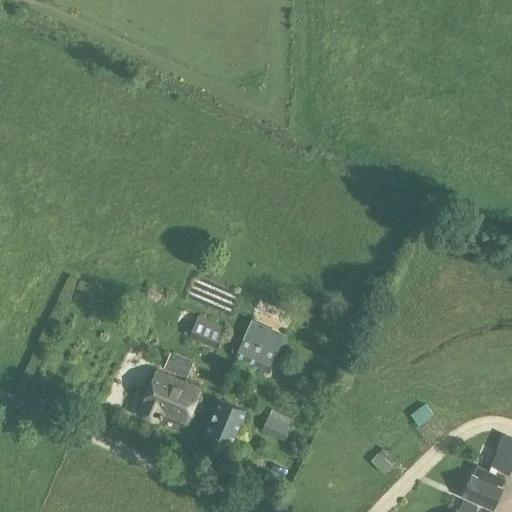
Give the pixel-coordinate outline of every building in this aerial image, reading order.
[(225,326),(198,314),(189,336),(217,348),(225,326)] [(284,337),(250,323),(236,357),(269,372),(284,337)] [(169,351),(163,367),(187,376),(194,361),(169,351)] [(216,374),(227,378),(233,358),(223,354),(216,374)] [(225,385),(244,392),(251,375),(233,367),(225,385)] [(162,416),(185,426),(201,388),(157,370),(139,413),(159,422),(162,416)] [(220,398),(205,432),(232,442),(247,409),(220,398)] [(426,405),(411,416),(418,425),(433,414),(426,405)] [(284,440),(292,423),(269,412),(262,429),(284,440)] [(511,475),(511,437),(504,434),(490,466),(511,475)] [(383,450),(379,454),(378,454),(372,462),(385,473),(391,465),(385,459),(389,455),(383,450)] [(461,498),(494,511),(504,488),(503,487),(506,478),(477,466),(474,474),(472,473),(461,498)]
